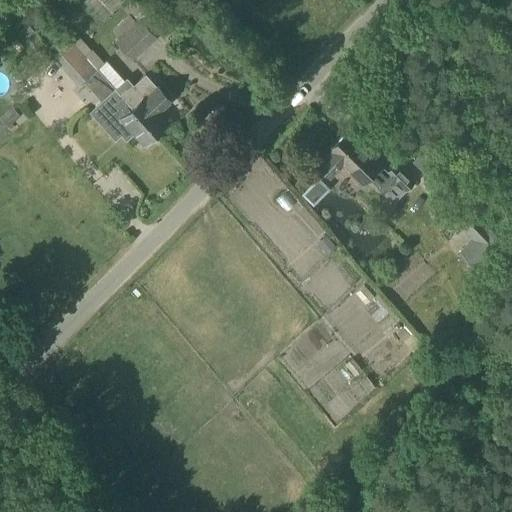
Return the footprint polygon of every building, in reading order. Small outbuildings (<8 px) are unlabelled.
[(20,0),(16,0),(12,8),(21,13),(27,3),(20,0)] [(136,21),(127,12),(108,29),(117,39),(136,21)] [(115,41),(132,60),(157,37),(139,18),(136,21),(117,39),(115,41)] [(19,30),(27,39),(34,32),(26,24),(19,30)] [(60,51),(87,80),(81,85),(90,94),(104,81),(68,42),(60,51)] [(127,77),(116,87),(155,132),(167,122),(158,112),(170,101),(157,86),(144,73),(133,83),(127,77)] [(106,107),(94,118),(114,138),(120,133),(125,139),(132,133),(142,144),(155,132),(116,87),(100,101),(106,107)] [(10,108),(0,118),(0,125),(4,129),(18,115),(10,108)] [(385,172),(346,131),(329,148),(330,149),(317,162),(328,174),(340,162),(360,183),(366,177),(391,203),(413,182),(395,163),(385,172)] [(429,182),(439,172),(421,153),(410,164),(429,182)] [(329,188),(318,177),(301,194),(312,205),(329,188)] [(278,187),(267,194),(276,208),(287,201),(278,187)] [(511,202),(497,218),(510,231),(511,228),(511,202)] [(473,239),(461,250),(480,271),(508,246),(477,211),(475,214),(461,226),(473,239)]
